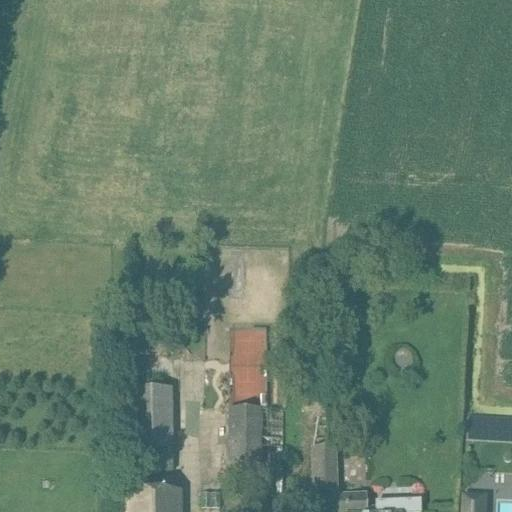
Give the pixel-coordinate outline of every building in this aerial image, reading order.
[(172,452),(169,392),(122,393),(124,453),(172,452)] [(359,401),(351,407),(356,413),(364,406),(359,401)] [(258,466),(258,499),(281,499),(279,415),(258,415),(258,411),(227,411),(228,467),(258,466)] [(329,451),(311,452),(312,474),(313,494),(315,499),(315,503),(315,511),(418,511),(419,505),(376,506),(376,509),(367,509),(366,497),(337,498),(335,451),(329,451)] [(220,495),(200,495),(201,511),(220,511),(220,495)] [(124,497),(124,511),(180,511),(180,496),(124,497)] [(462,497),(461,511),(487,511),(488,498),(462,497)]
